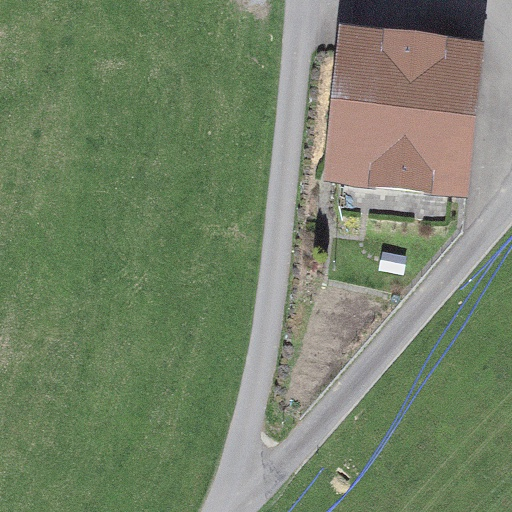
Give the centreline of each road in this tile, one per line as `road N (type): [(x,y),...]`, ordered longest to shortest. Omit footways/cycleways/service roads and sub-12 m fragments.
road 1 (unclassified): [(306,0),(283,279),(227,511)]
road 2 (track): [(229,508),(511,189)]
